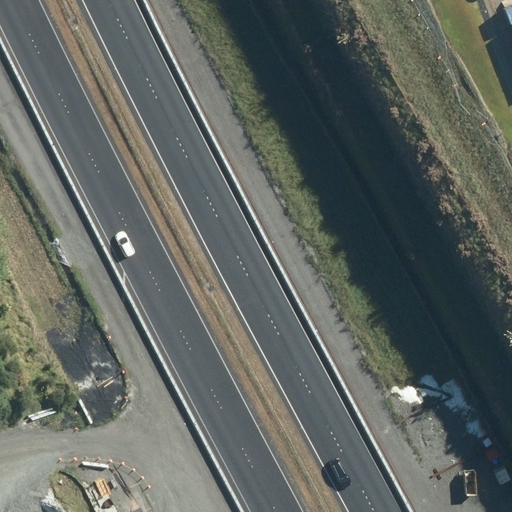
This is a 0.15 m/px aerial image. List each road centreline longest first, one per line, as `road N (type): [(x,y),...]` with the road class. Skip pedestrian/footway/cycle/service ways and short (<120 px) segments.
road 1 (motorway): [(110,0),(375,511)]
road 2 (motorway): [(276,511),(14,0)]
